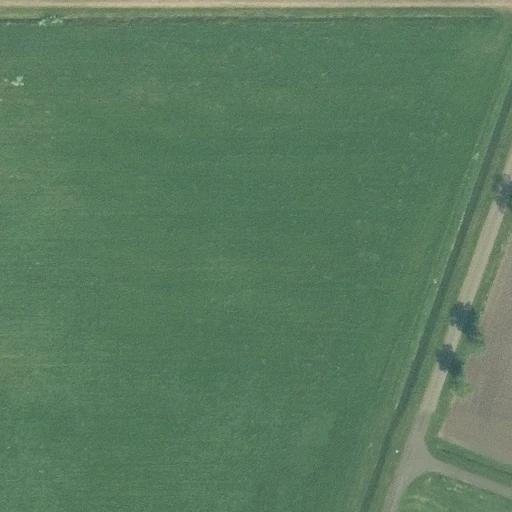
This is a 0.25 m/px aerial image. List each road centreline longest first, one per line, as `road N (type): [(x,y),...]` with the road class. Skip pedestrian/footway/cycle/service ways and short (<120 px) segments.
road 1 (unclassified): [(407,460),(511,167)]
road 2 (track): [(0,0),(167,0)]
